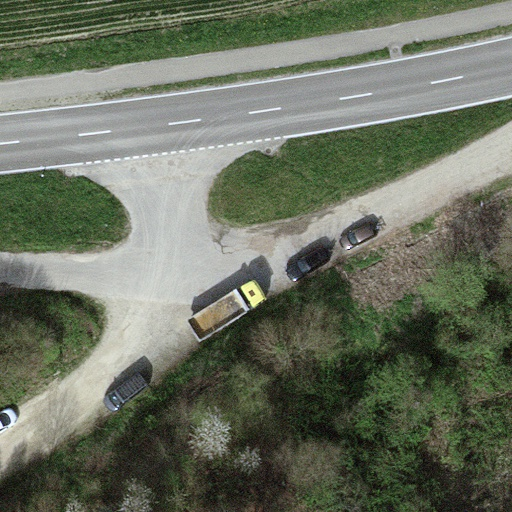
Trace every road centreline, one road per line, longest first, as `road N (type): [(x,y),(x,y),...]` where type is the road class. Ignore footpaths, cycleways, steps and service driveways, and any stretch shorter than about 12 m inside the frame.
road 1 (track): [(511,150),(445,195),(151,280),(0,274)]
road 2 (secondary): [(0,144),(177,124),(511,66)]
road 3 (track): [(0,436),(119,355),(151,280),(177,124)]
